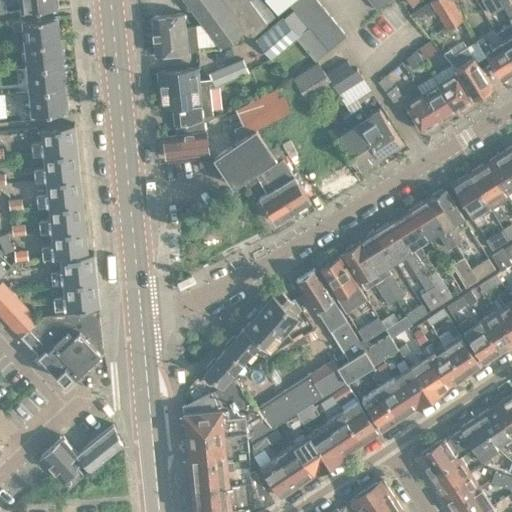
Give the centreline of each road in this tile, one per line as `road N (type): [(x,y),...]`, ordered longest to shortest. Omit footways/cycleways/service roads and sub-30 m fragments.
road 1 (residential): [(142,333),(511,105)]
road 2 (tertiary): [(142,333),(108,0)]
road 3 (tertiary): [(159,511),(142,333)]
road 4 (residential): [(385,456),(511,371)]
